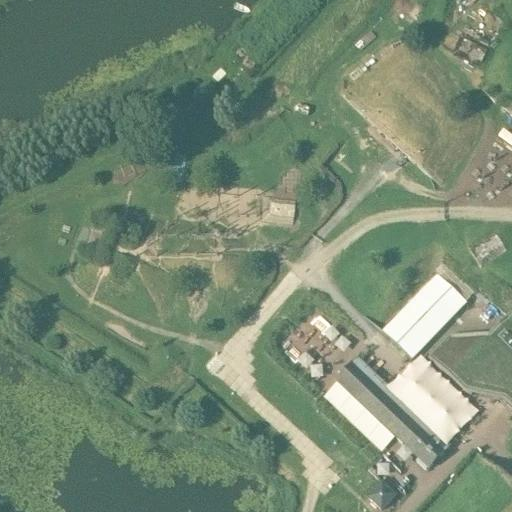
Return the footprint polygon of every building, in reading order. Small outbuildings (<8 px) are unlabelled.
[(495,51),(467,37),(456,60),(484,74),(495,51)] [(342,147),(315,124),(294,149),(322,171),(331,160),(342,147)] [(299,207),(268,203),(264,228),(295,232),(299,207)] [(497,234),(471,250),(483,272),(510,256),(497,234)] [(383,335),(411,362),(465,305),(437,278),(383,335)] [(511,313),(486,337),(449,338),(428,360),(461,393),(462,394),(463,394),(464,395),(465,395),(466,396),(495,401),(496,401),(497,401),(511,416),(511,313)] [(220,371),(309,455),(339,422),(250,339),(220,371)] [(449,447),(357,359),(334,382),(427,470),(449,447)] [(342,437),(335,443),(350,459),(357,453),(342,437)] [(511,511),(511,483),(477,450),(510,494),(493,511),(511,511)] [(382,511),(396,498),(382,484),(366,500),(378,511),(382,511)]
